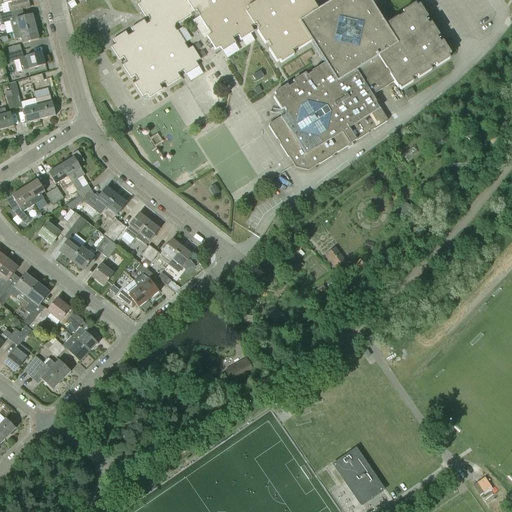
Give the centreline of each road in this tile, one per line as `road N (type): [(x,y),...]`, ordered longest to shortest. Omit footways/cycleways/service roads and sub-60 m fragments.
road 1 (unclassified): [(48,421),(113,468),(332,349),(411,280),(511,164)]
road 2 (residential): [(136,333),(214,272),(225,252),(217,237),(104,149),(88,120)]
road 3 (residential): [(136,333),(0,226)]
road 4 (residential): [(88,120),(54,0)]
road 5 (residential): [(48,421),(136,333)]
